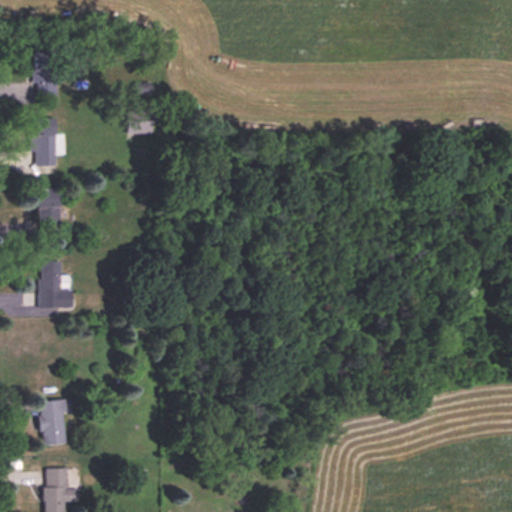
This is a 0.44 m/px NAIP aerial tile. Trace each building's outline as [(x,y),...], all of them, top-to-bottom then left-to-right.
[(54,97),(54,52),(31,52),(31,97),(54,97)] [(151,134),(151,115),(125,115),(125,134),(151,134)] [(30,136),(30,165),(53,166),(53,119),(33,119),(33,136),(30,136)] [(36,189),(36,230),(57,230),(57,189),(36,189)] [(58,289),(57,261),(36,262),(36,308),(69,308),(69,289),(58,289)] [(37,402),(39,445),(64,444),(62,400),(37,402)] [(41,511),(63,511),(63,502),(74,502),(74,490),(65,490),(65,469),(41,469),(41,511)]
